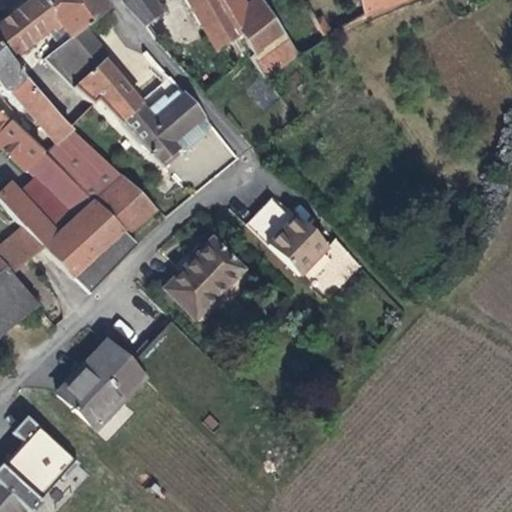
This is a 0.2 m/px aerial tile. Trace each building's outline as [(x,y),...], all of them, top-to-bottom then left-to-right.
[(24,0),(0,19),(0,50),(5,55),(49,21),(53,26),(60,20),(69,33),(105,5),(100,0),(24,0)] [(152,0),(125,0),(141,19),(158,10),(152,0)] [(237,31),(217,0),(185,0),(214,45),(237,31)] [(217,0),(237,31),(268,78),(276,73),(271,64),(294,50),(263,0),(217,0)] [(358,0),(364,11),(389,0),(358,0)] [(105,5),(69,33),(43,53),(70,83),(88,101),(95,96),(122,123),(162,164),(178,151),(169,139),(202,113),(171,77),(138,101),(101,58),(125,41),(105,5)] [(311,17),(322,35),(330,31),(319,13),(311,17)] [(0,50),(0,85),(4,88),(8,85),(53,137),(59,133),(64,137),(73,128),(50,105),(5,55),(0,50)] [(53,98),(71,117),(87,102),(88,101),(70,83),(53,98)] [(88,101),(87,102),(98,112),(101,110),(118,127),(122,123),(95,96),(88,101)] [(0,144),(23,165),(29,159),(40,147),(0,111),(0,144)] [(210,133),(211,124),(202,113),(169,139),(178,151),(187,150),(210,133)] [(40,147),(29,159),(42,171),(45,167),(53,160),(40,147)] [(53,160),(45,167),(49,172),(46,175),(64,193),(75,182),(70,177),(53,160)] [(152,204),(121,174),(101,194),(89,181),(86,184),(74,173),(70,177),(75,182),(92,199),(123,231),(152,204)] [(86,286),(120,253),(132,240),(123,231),(92,199),(56,230),(40,214),(7,182),(4,185),(0,188),(0,203),(19,223),(40,244),(69,272),(86,286)] [(75,182),(64,193),(40,214),(56,230),(92,199),(75,182)] [(309,285),(345,250),(331,234),(322,243),(291,212),(288,215),(266,194),(241,218),(309,285)] [(0,261),(9,272),(40,244),(19,223),(0,238),(0,261)] [(195,227),(149,272),(181,302),(226,255),(195,227)] [(0,328),(34,301),(9,272),(0,261),(0,328)] [(156,331),(237,408),(245,399),(165,323),(156,331)] [(161,371),(220,426),(237,408),(156,331),(138,349),(161,371)] [(122,365),(98,342),(49,392),(83,424),(111,394),(116,398),(135,378),(122,365)] [(135,378),(145,388),(161,371),(138,349),(122,365),(135,378)] [(203,444),(220,426),(161,371),(145,388),(203,444)] [(111,394),(83,424),(87,428),(116,398),(111,394)] [(13,445),(48,477),(54,470),(59,475),(73,460),(24,417),(10,432),(18,440),(13,445)] [(0,487),(19,505),(26,511),(37,498),(33,494),(48,477),(13,445),(7,452),(0,459),(0,487)] [(0,511),(12,511),(19,505),(0,487),(0,511)]
